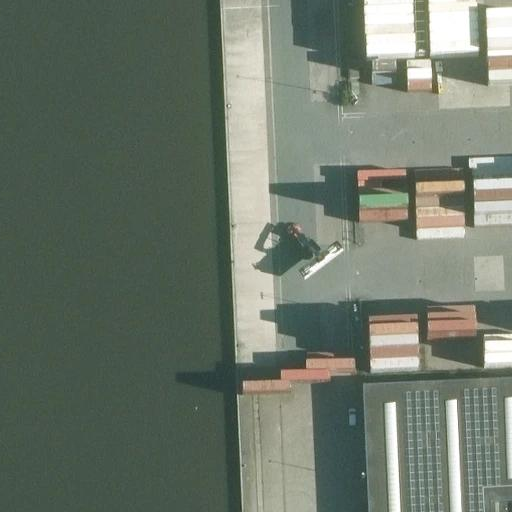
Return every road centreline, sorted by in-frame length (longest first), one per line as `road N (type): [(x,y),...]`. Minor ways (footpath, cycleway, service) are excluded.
road 1 (unknown): [(306,132),(511,116)]
road 2 (unknown): [(310,240),(511,240)]
